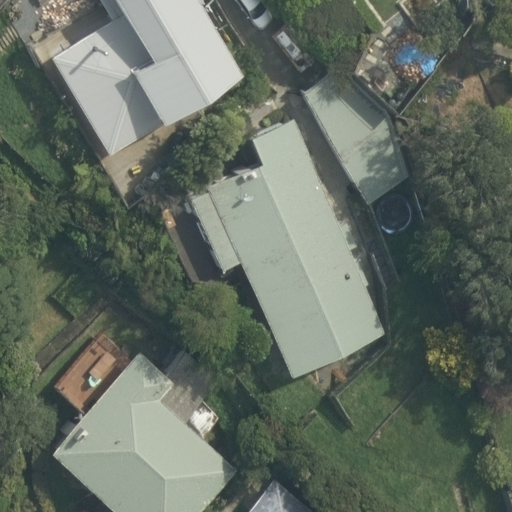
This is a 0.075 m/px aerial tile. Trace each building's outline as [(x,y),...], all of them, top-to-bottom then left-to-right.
[(109,151),(239,70),(197,0),(115,0),(119,6),(100,19),(102,23),(50,56),(109,151)] [(347,64),(301,92),(369,202),(414,174),(347,64)] [(336,224),(291,115),(248,133),(258,159),(204,182),(206,187),(189,195),(221,267),(238,259),(291,375),(384,333),(346,247),(354,243),(344,220),(336,224)] [(137,347),(49,448),(117,511),(196,511),(234,470),(201,437),(221,416),(202,398),(219,380),(183,348),(162,369),(137,347)] [(313,511),(272,476),(241,511),(313,511)]
